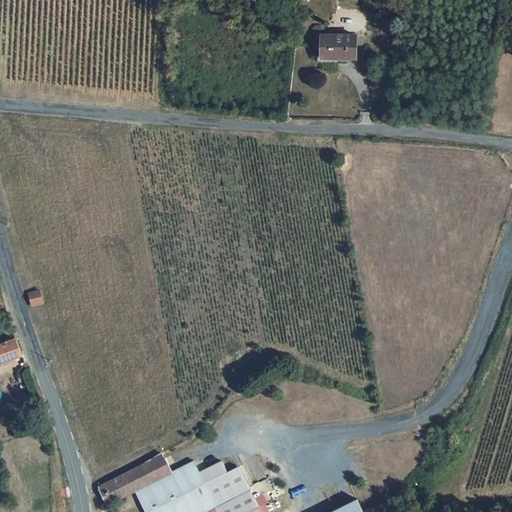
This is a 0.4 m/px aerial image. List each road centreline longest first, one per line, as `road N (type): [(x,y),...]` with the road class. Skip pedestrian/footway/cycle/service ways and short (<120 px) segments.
road 1 (unclassified): [(0,103),(394,125),(511,143)]
road 2 (unclassified): [(511,248),(483,339),(454,392),(423,417),(289,433)]
road 3 (secondary): [(0,241),(83,511)]
